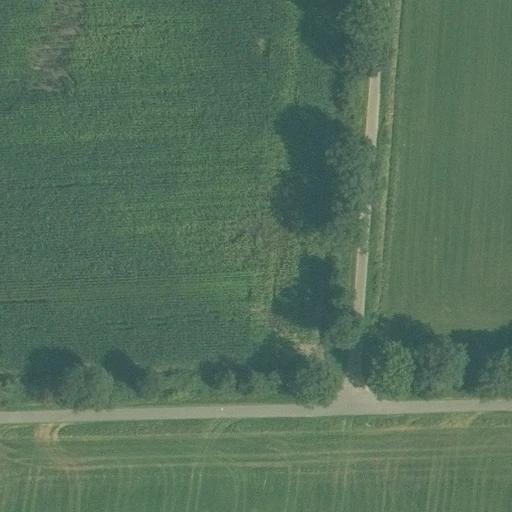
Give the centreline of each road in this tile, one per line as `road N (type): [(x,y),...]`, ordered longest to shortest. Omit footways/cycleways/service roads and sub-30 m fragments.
road 1 (unclassified): [(389,0),(363,395)]
road 2 (unclassified): [(363,395),(0,404)]
road 3 (unclassified): [(363,395),(511,392)]
